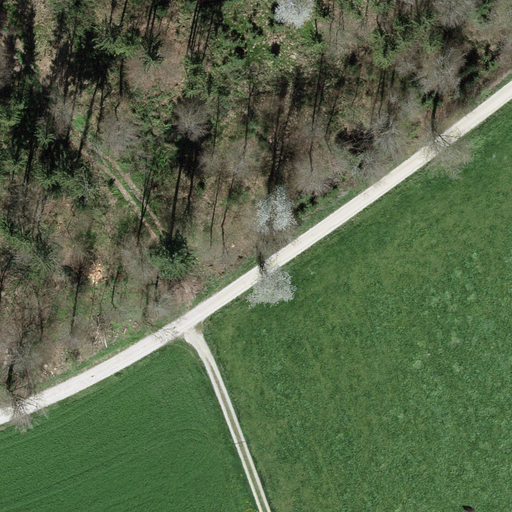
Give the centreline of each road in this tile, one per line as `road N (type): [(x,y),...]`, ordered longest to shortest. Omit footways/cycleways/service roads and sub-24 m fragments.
road 1 (unclassified): [(184,331),(246,295),(511,93)]
road 2 (unclassified): [(0,421),(54,405),(184,331)]
road 3 (unclassified): [(265,511),(209,362),(184,331)]
